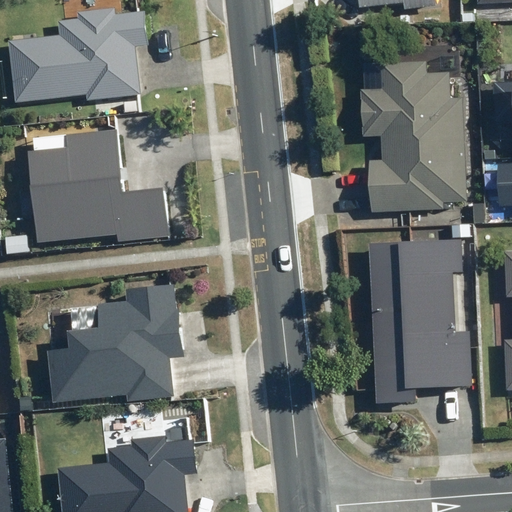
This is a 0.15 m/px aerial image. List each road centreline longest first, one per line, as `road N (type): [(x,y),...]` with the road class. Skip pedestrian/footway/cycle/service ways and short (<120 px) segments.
road 1 (tertiary): [(247,0),(307,507)]
road 2 (residential): [(307,507),(511,495)]
